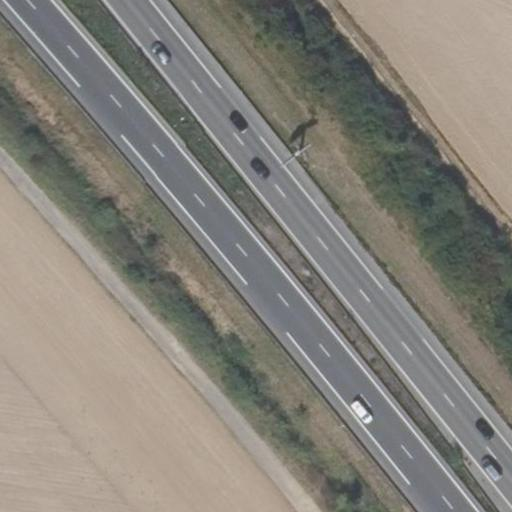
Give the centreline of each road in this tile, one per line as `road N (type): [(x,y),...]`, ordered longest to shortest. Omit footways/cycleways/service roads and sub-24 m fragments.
road 1 (trunk): [(28,0),(455,511)]
road 2 (trunk): [(511,476),(125,0)]
road 3 (track): [(316,0),(511,235)]
